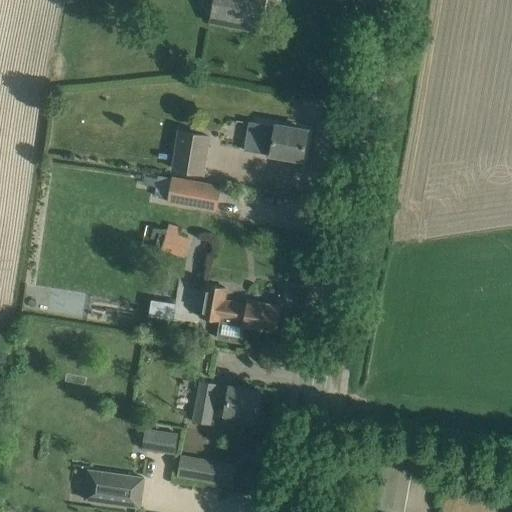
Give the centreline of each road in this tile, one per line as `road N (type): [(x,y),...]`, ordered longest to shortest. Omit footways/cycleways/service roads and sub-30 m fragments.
road 1 (tertiary): [(297,511),(387,0)]
road 2 (unknown): [(210,160),(330,181)]
